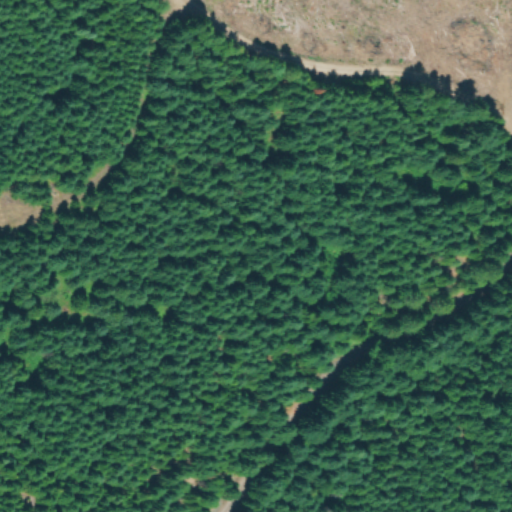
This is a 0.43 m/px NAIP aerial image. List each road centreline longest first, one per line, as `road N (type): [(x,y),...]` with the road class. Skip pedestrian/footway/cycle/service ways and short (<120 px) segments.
road 1 (track): [(511,125),(443,83),(324,71),(195,12),(158,28),(143,57),(131,122),(83,191),(0,225)]
road 2 (track): [(511,226),(483,282),(362,341),(206,511)]
